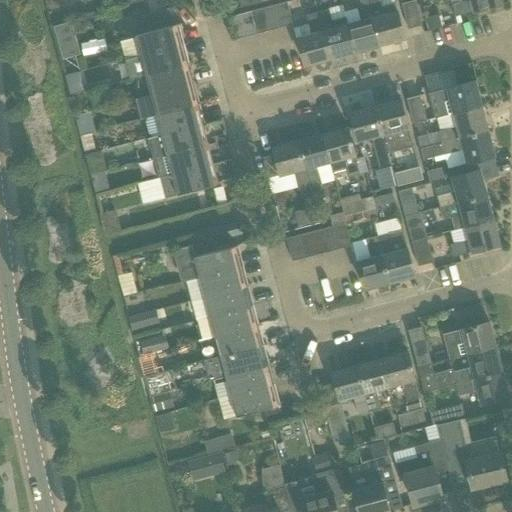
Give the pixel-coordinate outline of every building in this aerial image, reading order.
[(313,0),(301,0),(299,1),(303,13),(317,9),(313,0)] [(345,17),(354,52),(380,45),(367,0),(355,0),(361,22),(348,25),(346,17),(345,17)] [(367,0),(380,45),(405,39),(398,12),(395,3),(382,6),(380,0),(367,0)] [(422,25),(417,6),(415,0),(413,0),(402,3),(408,29),(422,25)] [(460,0),(461,2),(452,5),(455,16),(460,15),(475,11),(475,12),(502,5),(500,0),(460,0)] [(280,28),(293,25),(287,2),(274,5),(280,28)] [(280,28),(274,5),(263,8),(269,31),(280,28)] [(269,31),(263,8),(251,11),(257,34),(269,31)] [(146,33),(135,36),(141,56),(184,45),(179,25),(183,24),(182,23),(175,25),(170,9),(141,17),(146,33)] [(329,10),(318,13),(330,58),(354,52),(345,17),(332,21),(329,10)] [(239,14),(245,37),(257,34),(251,11),(239,14)] [(330,58),(318,13),(307,16),(309,24),(294,28),(296,39),(298,39),(305,65),(330,58)] [(245,37),(239,14),(228,17),(234,40),(245,37)] [(425,19),(428,30),(442,26),(439,16),(425,19)] [(72,45),(60,49),(63,60),(79,55),(77,48),(72,45)] [(141,56),(125,61),(131,80),(146,76),(193,63),(193,62),(189,63),(184,45),(141,56)] [(193,63),(146,76),(151,96),(195,84),(190,65),(193,64),(193,63)] [(469,66),(453,71),(457,84),(473,80),(469,66)] [(85,91),(80,72),(65,76),(70,95),(85,91)] [(435,119),(455,114),(481,107),(474,81),(448,88),(428,94),(435,119)] [(151,96),(136,99),(140,119),(148,117),(156,116),(200,104),(203,103),(203,102),(200,103),(195,84),(151,96)] [(413,124),(426,120),(420,95),(407,99),(413,124)] [(401,100),(376,107),(388,153),(399,150),(413,146),(407,127),(408,127),(401,100)] [(148,117),(146,121),(149,133),(153,137),(205,123),(205,122),(200,104),(156,116),(148,117)] [(376,107),(350,114),(357,140),(371,137),(376,156),(377,156),(380,169),(392,166),(388,153),(376,107)] [(420,148),(420,149),(488,132),(481,107),(455,114),(458,128),(439,132),(439,130),(426,134),(429,146),(420,148)] [(153,137),(148,138),(153,157),(166,153),(167,155),(214,142),(213,141),(210,142),(205,124),(205,123),(153,137)] [(348,128),(322,135),(333,172),(345,168),(348,178),(360,175),(360,174),(356,159),(348,128)] [(488,132),(420,149),(423,159),(464,149),(468,163),(494,156),(488,132)] [(322,135),(297,142),(310,187),(335,181),(333,172),(322,135)] [(166,153),(153,157),(158,177),(160,177),(160,178),(212,164),(216,163),(211,144),(214,143),(214,142),(167,155),(166,153)] [(297,142),(273,148),(280,175),(293,171),(299,190),(310,187),(297,142)] [(212,164),(160,178),(165,197),(177,194),(224,182),(224,180),(221,181),(216,163),(212,164)] [(419,167),(407,170),(410,182),(422,179),(419,167)] [(430,181),(444,178),(441,168),(428,172),(427,172),(430,181)] [(456,190),(437,195),(437,196),(441,208),(486,197),(482,181),(479,170),(470,172),(453,177),(455,183),(456,190)] [(107,183),(94,187),(95,193),(109,190),(107,183)] [(412,187),(398,191),(405,215),(418,212),(412,187)] [(373,197),(375,206),(394,201),(392,193),(373,197)] [(342,205),(344,211),(345,216),(376,208),(375,206),(373,197),(373,196),(342,205)] [(486,197),(441,208),(443,219),(452,217),(455,230),(466,227),(466,228),(493,221),(486,197)] [(375,207),(376,208),(370,210),(372,218),(375,218),(379,209),(378,206),(375,207)] [(315,221),(312,207),(294,212),(298,226),(315,221)] [(372,218),(370,210),(362,211),(362,212),(363,217),(367,220),(372,218)] [(344,216),(345,216),(344,211),(330,215),(331,219),(344,216)] [(420,211),(418,212),(405,215),(412,242),(427,238),(420,211)] [(122,233),(117,212),(101,216),(106,237),(122,233)] [(346,223),(344,216),(331,219),(332,227),(333,226),(346,223)] [(453,243),(450,244),(453,257),(459,255),(472,252),(473,252),(499,245),(493,221),(466,228),(466,227),(455,230),(450,231),(453,243)] [(333,226),(339,249),(352,246),(346,223),(333,226)] [(214,242),(230,238),(227,225),(211,229),(214,242)] [(332,227),(321,229),(328,252),(339,249),(333,226),(332,227)] [(321,229),(310,232),(316,255),(328,252),(321,229)] [(403,230),(378,236),(390,282),(415,276),(408,249),(403,230)] [(310,232),(298,235),(304,258),(316,255),(310,232)] [(292,261),(304,258),(298,235),(286,238),(292,261)] [(364,289),(390,282),(378,236),(366,240),(371,259),(357,262),(364,289)] [(433,262),(428,243),(427,238),(412,242),(418,266),(433,262)] [(192,245),(175,250),(176,251),(183,281),(184,282),(186,281),(199,278),(243,267),(238,247),(241,246),(241,245),(195,257),(192,245)] [(199,278),(186,281),(192,301),(205,298),(252,286),(251,284),(248,285),(243,267),(199,278)] [(205,298),(192,301),(196,320),(198,320),(210,318),(254,306),(249,287),(252,286),(205,298)] [(485,319),(481,304),(470,307),(475,322),(485,319)] [(254,306),(210,318),(215,337),(259,326),(262,325),(262,324),(259,324),(254,306)] [(128,317),(132,331),(144,327),(140,314),(128,317)] [(462,329),(443,335),(446,347),(449,359),(469,354),(495,347),(489,322),(462,329)] [(259,326),(215,337),(220,357),(264,345),(259,326)] [(418,367),(431,364),(422,327),(408,331),(418,367)] [(143,355),(143,356),(156,353),(152,340),(140,343),(143,355)] [(220,357),(204,361),(209,381),(213,380),(225,377),(273,365),(272,363),(269,364),(264,345),(220,357)] [(502,372),(495,347),(469,354),(472,368),(454,373),(453,369),(434,374),(431,364),(418,367),(424,393),(438,389),(438,388),(456,384),(502,372)] [(420,399),(407,353),(382,359),(389,387),(403,383),(408,402),(420,399)] [(382,359),(357,366),(369,412),(381,409),(377,390),(389,387),(382,359)] [(164,364),(156,366),(141,370),(143,377),(144,377),(163,372),(166,371),(164,364)] [(273,365),(225,377),(230,397),(275,385),(269,366),(273,365)] [(358,415),(369,412),(357,366),(332,372),(339,399),(353,396),(358,415)] [(144,377),(150,397),(162,393),(170,392),(176,390),(171,370),(163,372),(144,377)] [(502,372),(456,384),(459,396),(478,391),(481,404),(509,397),(502,372)] [(230,397),(219,400),(224,419),(263,409),(274,406),(283,404),(283,402),(279,403),(275,385),(230,397)] [(154,413),(155,413),(167,410),(162,393),(150,397),(149,397),(153,413),(154,413)] [(332,438),(349,434),(341,403),(324,408),(332,438)] [(407,412),(397,415),(401,427),(426,421),(422,408),(421,408),(420,403),(406,406),(407,412)] [(433,425),(441,423),(457,420),(465,417),(462,404),(429,411),(433,425)] [(274,406),(263,409),(265,418),(277,415),(277,414),(274,406)] [(505,424),(511,421),(511,410),(511,407),(501,410),(505,424)] [(393,422),(374,427),(377,440),(396,434),(393,422)] [(263,439),(271,436),(270,430),(261,433),(263,439)] [(231,434),(219,437),(223,450),(234,447),(231,434)] [(507,480),(500,453),(499,453),(495,436),(462,444),(472,488),(507,480)] [(194,451),(191,440),(175,445),(178,456),(194,451)] [(354,488),(353,489),(359,511),(388,511),(390,511),(403,508),(394,478),(388,455),(384,440),(369,444),(373,459),(362,462),(363,464),(368,484),(354,488)] [(440,441),(427,444),(415,447),(417,457),(396,462),(400,477),(406,475),(414,505),(443,497),(435,468),(446,465),(441,440),(440,441)] [(225,453),(228,466),(236,464),(239,457),(238,450),(225,453)] [(188,462),(193,481),(226,471),(224,464),(220,452),(188,462)] [(331,454),(313,459),(317,474),(335,469),(331,454)] [(269,511),(266,511),(279,511),(279,510),(291,507),(285,485),(280,465),(269,467),(274,488),(263,491),(269,511)] [(318,494),(299,499),(301,508),(302,511),(337,511),(334,497),(345,494),(338,468),(335,469),(317,474),(313,475),(313,478),(318,494)]
